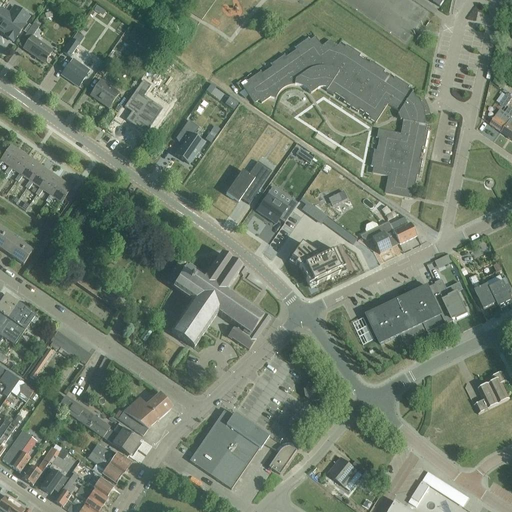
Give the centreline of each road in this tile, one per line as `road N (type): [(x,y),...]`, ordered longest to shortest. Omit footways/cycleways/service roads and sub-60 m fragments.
road 1 (residential): [(304,315),(267,270),(202,220),(0,83)]
road 2 (residential): [(198,411),(0,273)]
road 3 (residential): [(304,315),(445,241)]
road 4 (residential): [(373,402),(499,331)]
road 5 (residential): [(198,411),(304,315)]
road 6 (residential): [(269,499),(373,402)]
road 7 (residential): [(468,132),(497,0)]
road 8 (residential): [(118,511),(198,411)]
